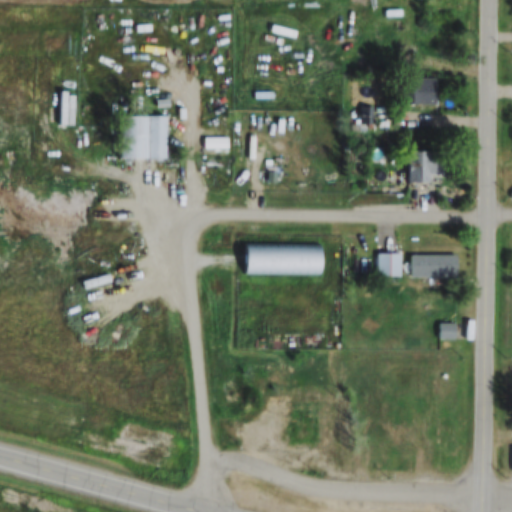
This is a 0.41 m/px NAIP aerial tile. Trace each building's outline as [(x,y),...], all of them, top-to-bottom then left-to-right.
[(420,41),(420,23),(376,23),(376,29),(370,29),(370,41),(420,41)] [(435,104),(436,78),(409,78),(409,104),(435,104)] [(372,123),(372,107),(358,107),(358,123),(372,123)] [(119,158),(165,158),(165,115),(119,115),(119,158)] [(445,150),(407,150),(407,181),(428,181),(428,172),(445,172),(445,150)] [(319,242),(244,242),(244,273),(319,273),(319,242)] [(399,253),(376,253),(376,275),(399,275),(399,253)] [(410,275),(456,275),(456,254),(410,254),(410,275)] [(439,337),(454,338),(455,323),(439,322),(439,337)]
